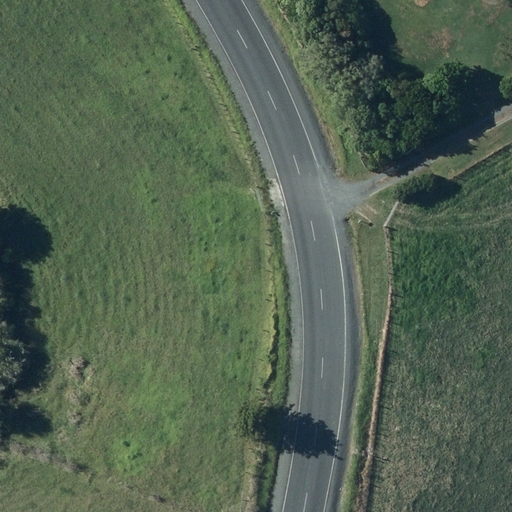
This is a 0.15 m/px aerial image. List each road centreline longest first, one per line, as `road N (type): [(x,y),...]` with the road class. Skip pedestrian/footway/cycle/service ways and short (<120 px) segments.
road 1 (unclassified): [(164,0),(251,142),(289,339),(265,511)]
road 2 (unknown): [(259,185),(511,54)]
